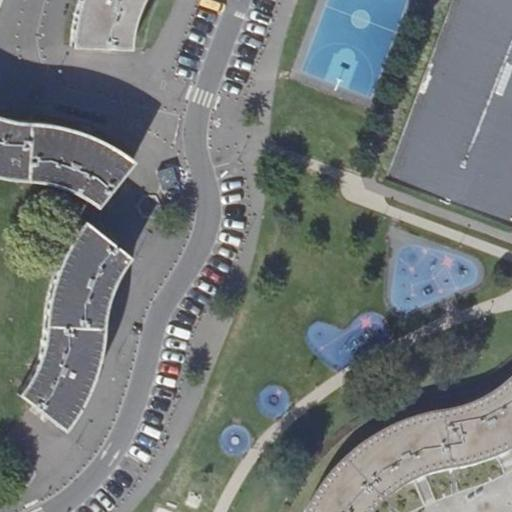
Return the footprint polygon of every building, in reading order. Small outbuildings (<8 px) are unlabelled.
[(74,22),(71,46),(130,49),(131,35),(135,18),(143,1),(143,0),(79,0),(77,6),(74,22)] [(511,0),(458,0),(445,36),(444,36),(397,162),(396,162),(391,176),(511,221),(511,0)] [(0,176),(9,179),(26,180),(44,183),(62,188),(79,196),(96,206),(131,160),(103,142),(81,132),(60,127),(42,123),(19,120),(0,115),(0,176)] [(128,256),(82,221),(67,245),(57,266),(47,294),(44,310),(42,333),(39,355),(30,373),(18,393),(33,405),(66,431),(82,404),(91,386),(99,362),(102,342),(102,318),(108,297),(114,279),(128,256)] [(511,379),(495,391),(463,406),(445,413),(424,417),(404,424),(384,430),(365,442),(352,452),(334,465),(320,486),(306,506),(303,511),(374,511),(377,510),(391,496),(411,485),(435,476),(462,470),(485,463),(506,453),(511,449),(511,379)]
